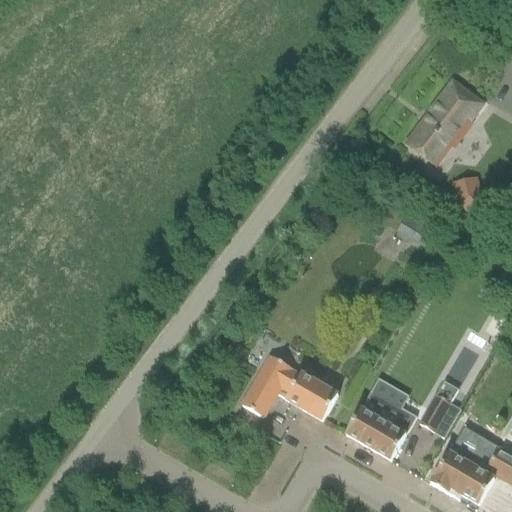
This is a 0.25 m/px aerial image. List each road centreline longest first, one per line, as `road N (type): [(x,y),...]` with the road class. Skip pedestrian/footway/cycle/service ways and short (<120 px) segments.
road 1 (residential): [(98,430),(426,0)]
road 2 (residential): [(98,430),(234,511)]
road 3 (residential): [(289,511),(316,463),(400,511)]
